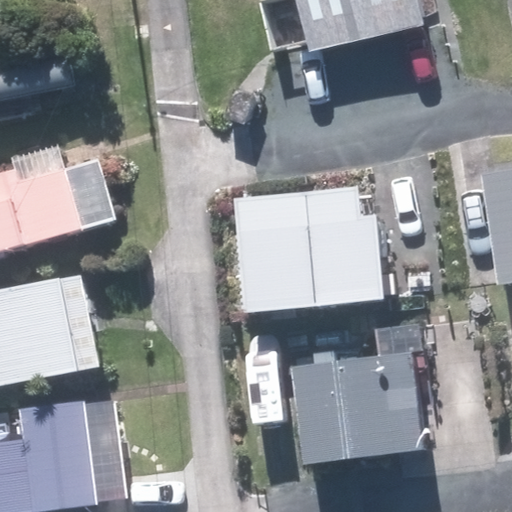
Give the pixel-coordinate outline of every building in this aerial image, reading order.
[(297,0),(266,6),(277,58),(320,50),(321,56),(434,34),(426,0),(297,0)] [(0,102),(65,89),(53,32),(0,42),(0,102)] [(244,93),(234,121),(253,128),(263,100),(244,93)] [(0,263),(130,224),(112,163),(34,187),(29,174),(0,182),(0,263)] [(511,178),(496,181),(510,292),(511,291),(511,178)] [(396,225),(254,238),(262,320),(403,306),(396,225)] [(97,279),(0,299),(0,399),(116,374),(97,279)] [(470,323),(427,329),(445,450),(488,443),(470,323)] [(424,360),(304,372),(314,469),(435,456),(424,360)] [(39,445),(0,449),(0,492),(6,492),(8,511),(107,511),(141,507),(128,403),(34,417),(39,445)]
